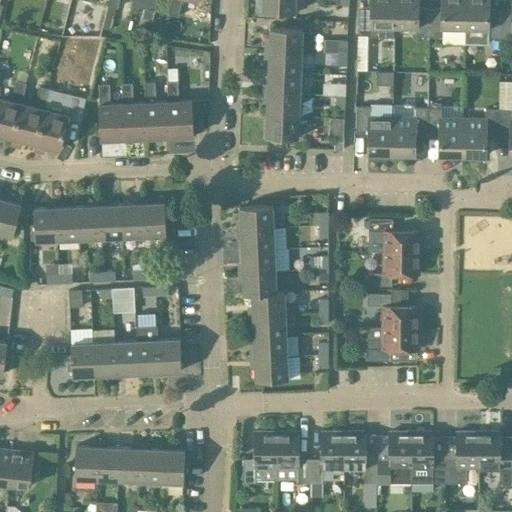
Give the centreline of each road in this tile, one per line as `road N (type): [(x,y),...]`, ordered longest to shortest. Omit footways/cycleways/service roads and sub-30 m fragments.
road 1 (residential): [(211,177),(246,186),(428,184),(449,200)]
road 2 (residential): [(211,399),(445,399)]
road 3 (residential): [(211,399),(204,215),(211,177)]
road 4 (residential): [(0,421),(16,422),(36,407),(211,399)]
road 5 (residential): [(0,164),(68,174),(180,169),(211,177)]
road 6 (residential): [(445,399),(449,200)]
road 7 (residential): [(211,177),(229,0)]
